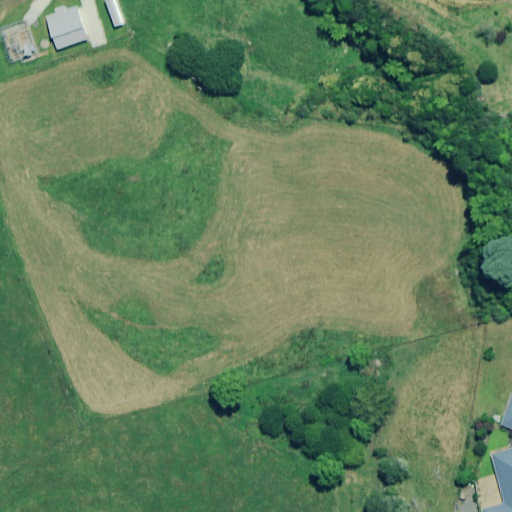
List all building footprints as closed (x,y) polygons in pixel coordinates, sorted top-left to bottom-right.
[(104,0),(114,27),(124,24),(115,0),(104,0)] [(67,11),(66,6),(56,10),(57,14),(48,17),(59,50),(90,39),(79,7),(67,11)] [(29,43),(20,45),(23,59),(32,56),(29,43)] [(501,425),(511,429),(511,395),(504,417),(501,425)] [(511,511),(511,450),(492,456),(505,504),(483,511),(511,511)]
